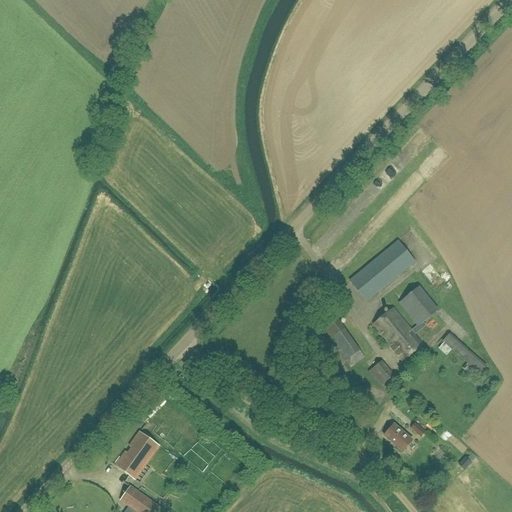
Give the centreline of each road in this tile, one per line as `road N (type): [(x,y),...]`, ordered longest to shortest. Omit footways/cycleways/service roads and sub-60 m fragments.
road 1 (unclassified): [(510,0),(181,347)]
road 2 (unclassified): [(411,511),(365,466),(257,408),(181,347)]
road 3 (unclassified): [(23,511),(181,347)]
